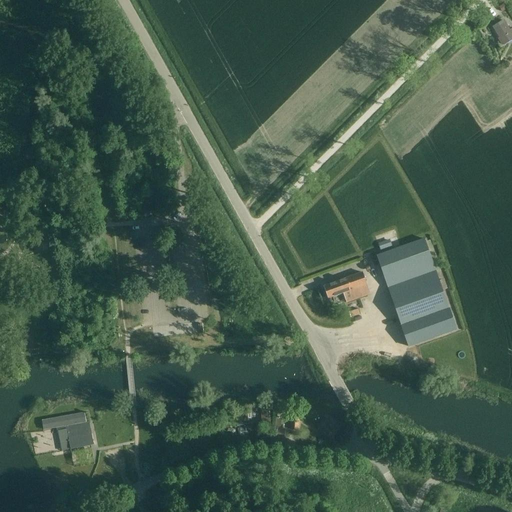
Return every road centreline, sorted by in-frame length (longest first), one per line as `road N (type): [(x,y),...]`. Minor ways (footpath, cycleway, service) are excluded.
road 1 (tertiary): [(374,457),(122,0)]
road 2 (track): [(128,352),(96,59),(0,21)]
road 3 (track): [(146,225),(19,231),(43,35)]
road 4 (track): [(393,511),(369,471),(316,459),(215,470),(144,499)]
road 5 (residential): [(142,484),(253,449),(374,457)]
road 6 (track): [(309,336),(128,352)]
road 7 (track): [(142,484),(128,352)]
